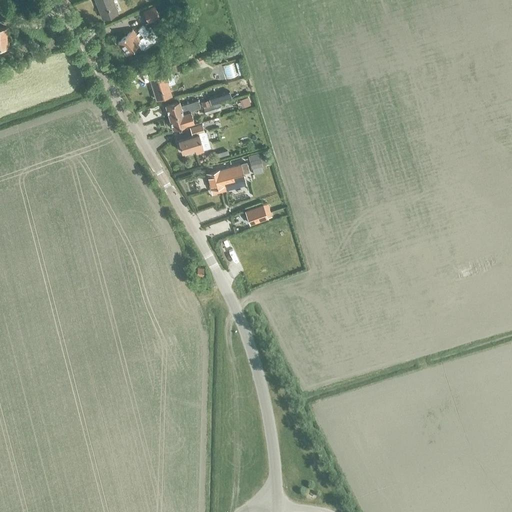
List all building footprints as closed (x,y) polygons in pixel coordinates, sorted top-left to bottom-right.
[(95,0),(102,18),(117,13),(112,0),(95,0)] [(143,10),(148,22),(160,17),(155,5),(143,10)] [(10,37),(6,25),(0,26),(0,61),(2,61),(3,65),(11,63),(9,55),(17,53),(13,37),(10,37)] [(141,48),(150,41),(145,35),(149,32),(143,25),(138,29),(144,37),(140,40),(132,30),(117,42),(127,54),(138,45),(141,48)] [(150,79),(156,100),(171,96),(168,84),(174,82),(169,65),(155,70),(157,77),(150,79)] [(169,117),(190,111),(200,108),(198,101),(180,106),(179,102),(165,106),(169,117)] [(203,108),(205,115),(220,110),(218,104),(203,108)] [(190,111),(169,117),(170,122),(169,123),(170,128),(172,128),(172,129),(186,125),(186,124),(193,121),(190,111)] [(203,150),(203,149),(210,147),(206,131),(216,128),(214,121),(190,128),(192,136),(178,140),(182,152),(195,149),(196,153),(203,150)] [(260,158),(248,161),(250,168),(262,166),(260,158)] [(238,164),(206,173),(210,188),(236,181),(237,185),(244,183),(238,164)] [(245,210),(250,223),(267,217),(265,213),(270,211),(267,203),(245,210)]
